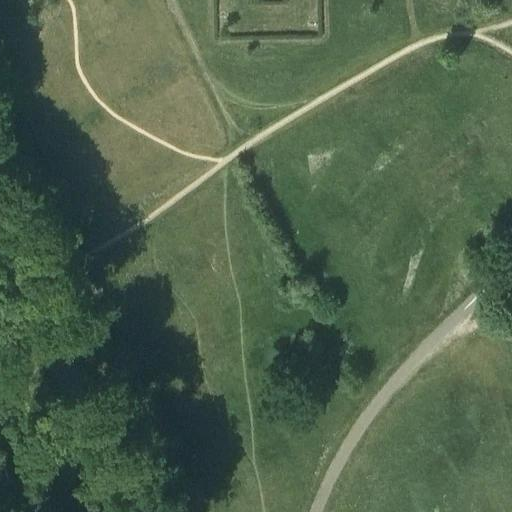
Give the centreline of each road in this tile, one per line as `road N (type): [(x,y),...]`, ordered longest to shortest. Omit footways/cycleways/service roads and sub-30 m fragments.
road 1 (unclassified): [(315,511),(349,443),(390,386),(511,266)]
road 2 (residential): [(124,511),(0,225)]
